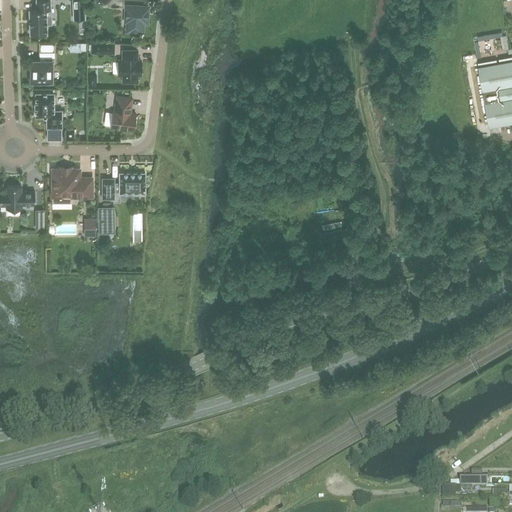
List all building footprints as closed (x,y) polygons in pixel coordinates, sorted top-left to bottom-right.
[(35,0),(36,10),(29,10),(30,34),(32,34),(32,36),(42,35),(41,34),(47,34),(47,25),(46,20),(51,20),(51,10),(50,0),(35,0)] [(83,0),(72,0),(73,11),(73,19),(85,18),(84,11),(83,0)] [(148,7),(126,6),(125,22),(132,22),(132,31),(143,31),(143,22),(147,23),(148,7)] [(87,41),(70,41),(70,50),(87,50),(87,41)] [(54,43),(40,43),(40,52),(54,52),(54,43)] [(114,44),(92,43),(92,52),(113,53),(114,44)] [(137,50),(123,50),(123,60),(118,60),(118,75),(124,75),(124,82),(135,82),(135,75),(140,75),(140,60),(137,60),(137,50)] [(31,60),(31,81),(51,80),(51,63),(54,63),(54,58),(45,58),(45,60),(31,60)] [(511,59),(480,66),(491,126),(511,122),(511,59)] [(53,110),(53,93),(35,93),(35,116),(47,116),(47,127),(61,127),(61,110),(53,110)] [(129,97),(117,96),(115,111),(113,111),(111,127),(133,130),(136,114),(130,113),(128,107),(129,97)] [(55,169),(52,172),(52,197),(60,197),(60,199),(62,200),(64,202),(66,202),(68,202),(70,200),(71,199),(71,197),(92,197),(92,178),(80,178),(80,172),(77,169),(55,169)] [(114,178),(102,178),(102,198),(114,198),(114,191),(120,191),(120,192),(145,192),(145,172),(120,172),(120,183),(114,183),(114,178)] [(35,204),(35,191),(21,191),(21,186),(7,186),(7,192),(1,192),(0,205),(7,205),(6,208),(21,208),(21,204),(35,204)] [(44,210),(36,210),(36,221),(44,221),(44,210)] [(107,214),(106,211),(97,211),(97,232),(106,232),(107,229),(108,227),(108,225),(108,221),(108,218),(107,216),(107,214)] [(89,220),(89,227),(86,227),(86,235),(95,235),(95,220),(89,220)] [(480,486),(480,477),(461,477),(461,486),(480,486)]
